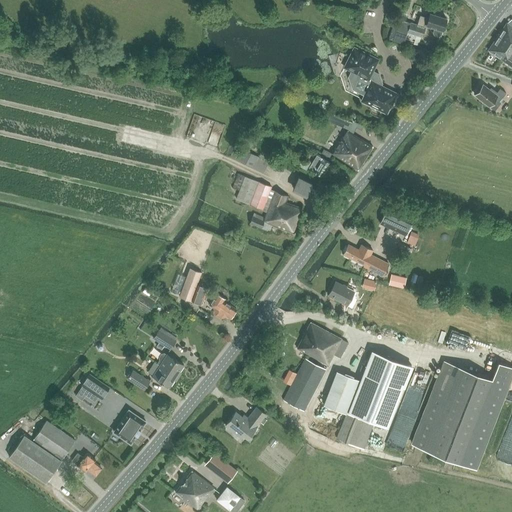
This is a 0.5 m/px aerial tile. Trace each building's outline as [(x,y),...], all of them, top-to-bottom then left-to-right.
[(411,22),(411,23),(400,19),(393,40),(404,44),(405,40),(414,43),(416,35),(424,37),(426,27),(425,27),(426,25),(435,28),(434,32),(435,35),(439,36),(441,35),(443,30),(447,18),(431,13),(429,18),(420,16),(418,24),(411,22)] [(511,26),(507,23),(504,28),(503,28),(488,50),(499,58),(511,67),(511,26)] [(354,47),(344,67),(354,72),(350,81),(353,89),(364,95),(361,101),(387,114),(397,94),(381,85),(382,84),(379,76),(372,73),(378,59),(354,47)] [(477,92),(475,95),(489,106),(494,111),(500,103),(499,102),(506,93),(500,87),(496,93),(489,87),(488,89),(483,85),(479,89),(478,89),(476,91),(477,92)] [(335,107),(332,114),(349,120),(352,113),(335,107)] [(212,137),(220,140),(224,126),(215,124),(212,137)] [(332,154),(358,171),(373,147),(349,132),(345,138),(343,137),(332,154)] [(237,159),(264,173),(269,162),(243,148),(237,159)] [(330,163),(317,155),(309,168),(322,176),(330,163)] [(238,173),(232,188),(239,191),(245,176),(238,173)] [(262,210),(268,213),(276,192),(271,190),(272,187),(245,176),(239,191),(236,199),(250,204),(263,209),(263,210),(262,210)] [(312,183),(298,176),(293,188),(307,195),(312,183)] [(289,197),(276,192),(268,213),(266,218),(254,213),(250,224),(270,231),(272,225),(295,233),(301,216),(299,215),(302,209),(286,203),(289,197)] [(379,223),(405,235),(412,219),(387,207),(379,223)] [(411,236),(419,239),(423,230),(415,227),(411,236)] [(373,250),(362,244),(359,250),(348,245),(344,254),(362,264),(362,265),(383,276),(389,264),(371,254),(373,250)] [(190,268),(179,296),(191,300),(197,284),(201,272),(190,268)] [(397,286),(405,288),(407,278),(399,276),(397,286)] [(329,295),(348,305),(355,291),(336,281),(329,295)] [(197,284),(191,300),(202,304),(208,288),(197,284)] [(217,293),(209,305),(214,308),(215,314),(220,317),(227,316),(230,318),(232,316),(233,316),(235,312),(235,311),(236,309),(224,301),(225,299),(217,293)] [(147,314),(151,304),(138,299),(134,309),(147,314)] [(311,322),(297,348),(308,353),(328,364),(333,354),(340,358),(348,342),(311,322)] [(159,329),(153,338),(170,349),(176,341),(175,340),(165,334),(159,329)] [(372,350),(348,412),(388,427),(403,387),(404,388),(413,366),(372,350)] [(157,363),(159,364),(177,376),(184,365),(165,352),(162,353),(160,356),(160,359),(157,363)] [(283,400),(304,411),(326,369),(306,358),(284,400),(283,400)] [(153,375),(152,376),(170,387),(177,376),(159,364),(157,363),(154,361),(148,371),(153,375)] [(444,361),(411,444),(460,463),(492,379),(444,361)] [(492,379),(460,463),(477,469),(511,378),(511,367),(499,362),(497,367),(492,379)] [(150,381),(133,370),(127,378),(145,389),(150,381)] [(336,371),(323,404),(346,413),(359,380),(336,371)] [(89,374),(81,385),(82,386),(98,397),(101,399),(109,387),(89,374)] [(236,411),(225,425),(241,437),(243,435),(248,439),(267,414),(256,407),(246,419),(236,411)] [(140,430),(146,421),(129,410),(114,432),(131,443),(136,435),(137,435),(138,435),(137,434),(140,431),(141,430),(140,430)] [(346,413),(336,438),(364,449),(373,423),(346,413)] [(33,436),(31,439),(61,460),(76,440),(47,420),(35,437),(33,436)] [(61,460),(31,439),(24,434),(9,457),(46,482),(61,460)] [(77,453),(72,461),(74,462),(88,473),(90,470),(97,475),(102,468),(95,463),(96,460),(87,453),(83,458),(77,453)] [(214,472),(228,482),(237,470),(224,460),(214,472)] [(203,501),(203,502),(214,488),(192,471),(176,492),(197,508),(203,501)] [(217,499),(230,509),(234,511),(235,511),(245,500),(240,497),(240,496),(227,486),(217,499)]
